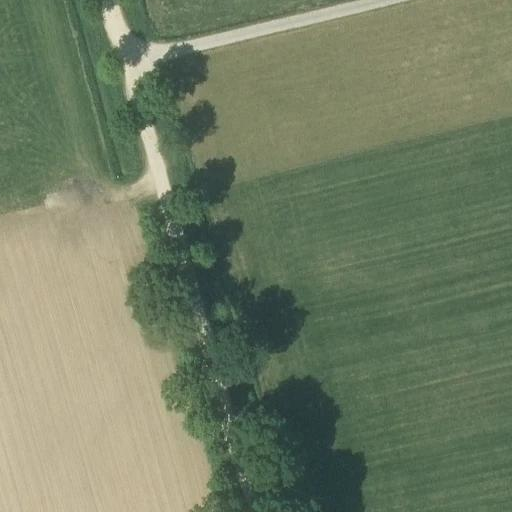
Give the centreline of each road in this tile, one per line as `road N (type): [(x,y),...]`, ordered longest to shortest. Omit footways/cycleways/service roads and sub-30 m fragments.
road 1 (track): [(258,511),(112,0)]
road 2 (track): [(131,67),(407,0)]
